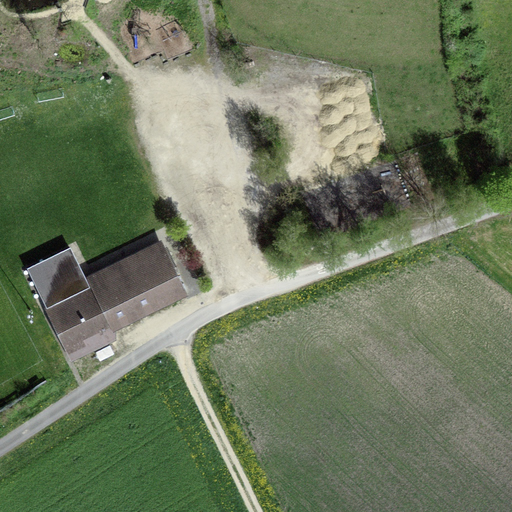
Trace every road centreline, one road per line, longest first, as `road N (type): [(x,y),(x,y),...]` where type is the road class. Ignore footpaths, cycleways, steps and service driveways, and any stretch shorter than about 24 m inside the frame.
road 1 (residential): [(511,199),(212,311),(0,443)]
road 2 (track): [(255,511),(176,332)]
